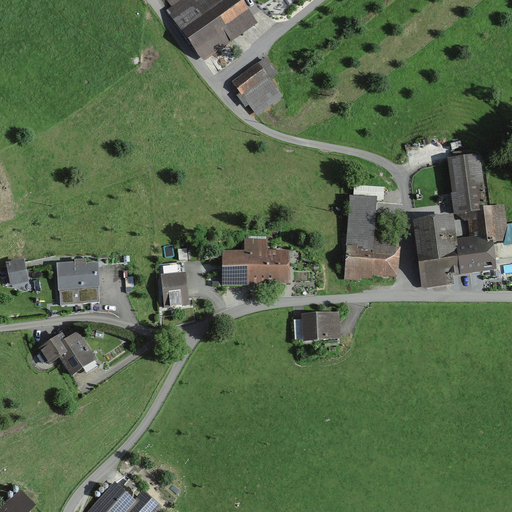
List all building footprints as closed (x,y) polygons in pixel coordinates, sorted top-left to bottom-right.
[(173,0),(173,1),(213,61),(266,26),(248,0),(173,0)] [(268,68),(242,85),(262,115),(288,98),(268,68)] [(2,158),(0,158),(0,199),(10,197),(2,158)] [(476,160),(448,163),(454,217),(416,221),(424,289),(453,286),(452,278),(494,274),(491,248),(508,247),(504,211),(482,213),(476,160)] [(372,200),(353,199),(347,277),(392,280),(394,252),(368,250),(372,200)] [(254,256),(238,255),(237,288),(300,290),(301,257),(278,257),(278,242),(255,241),(254,256)] [(24,261),(6,265),(11,287),(29,283),(24,261)] [(89,266),(62,267),(64,311),(111,308),(108,272),(89,273),(89,266)] [(197,279),(170,282),(172,309),(200,307),(197,279)] [(353,316),(313,319),(315,347),(355,344),(353,316)] [(74,335),(49,353),(60,368),(73,359),(88,379),(109,364),(90,337),(80,344),(74,335)] [(142,506),(125,488),(99,511),(163,511),(166,509),(153,496),(142,506)] [(29,490),(4,511),(42,511),(46,509),(29,490)]
